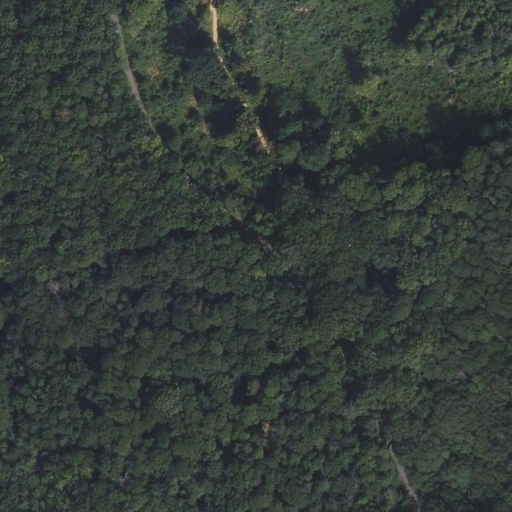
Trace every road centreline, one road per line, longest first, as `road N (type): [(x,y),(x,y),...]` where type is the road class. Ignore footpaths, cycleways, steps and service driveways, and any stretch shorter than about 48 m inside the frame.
road 1 (track): [(427,511),(327,311),(238,224)]
road 2 (track): [(238,224),(200,195),(160,147),(125,76),(111,0)]
road 3 (track): [(215,511),(261,351),(295,277)]
